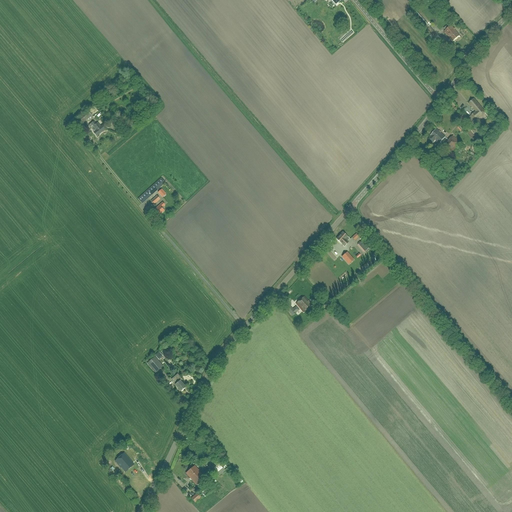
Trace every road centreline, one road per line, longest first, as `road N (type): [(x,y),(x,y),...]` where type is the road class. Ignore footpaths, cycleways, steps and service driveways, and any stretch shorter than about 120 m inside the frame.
road 1 (unclassified): [(140,511),(210,370),(349,209)]
road 2 (unclassified): [(511,399),(349,209)]
road 3 (unclassified): [(349,209),(441,101)]
road 4 (unclassified): [(441,101),(355,0)]
